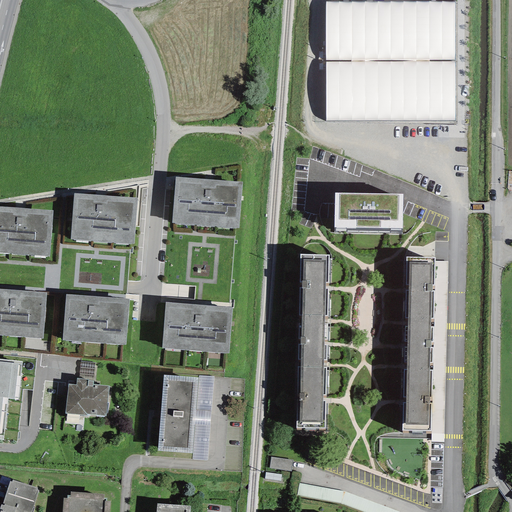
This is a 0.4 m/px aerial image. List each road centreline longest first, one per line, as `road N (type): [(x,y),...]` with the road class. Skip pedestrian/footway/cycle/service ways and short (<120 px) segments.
road 1 (unclassified): [(511,500),(494,481),(493,0)]
road 2 (residential): [(451,511),(454,259)]
